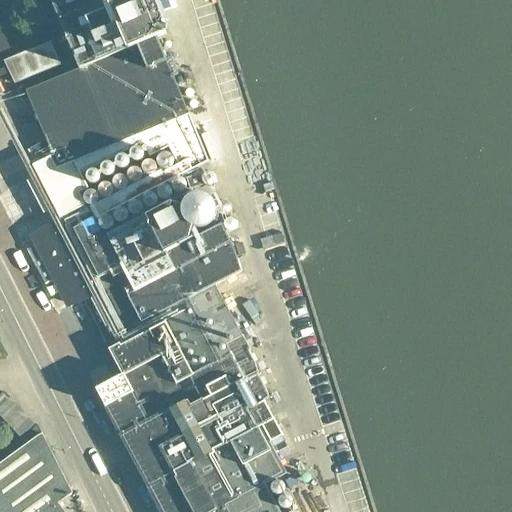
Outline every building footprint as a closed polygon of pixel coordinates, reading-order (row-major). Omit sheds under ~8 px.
[(154,0),(50,0),(52,3),(0,24),(0,95),(16,88),(22,101),(29,97),(47,137),(30,145),(37,160),(39,159),(67,216),(34,234),(70,304),(82,297),(121,374),(95,388),(160,511),(279,511),(265,484),(286,473),(260,424),(252,428),(247,418),(259,412),(255,406),(256,405),(255,403),(268,397),(255,370),(253,362),(247,350),(249,349),(214,284),(241,271),(233,246),(220,222),(193,236),(191,232),(193,226),(199,227),(204,226),(209,222),(213,218),(215,212),(214,205),(211,199),(206,195),(199,193),(193,194),(187,197),(183,203),(181,209),(109,246),(95,218),(188,170),(186,166),(184,162),(185,158),(188,154),(192,151),(197,151),(201,154),(202,154),(204,151),(199,137),(196,136),(195,137),(195,139),(193,141),(191,142),(188,143),(186,143),(184,143),(181,142),(179,141),(176,144),(168,148),(175,161),(174,166),(161,172),(160,170),(90,206),(68,162),(188,113),(156,37),(168,32),(154,0)] [(243,175),(266,167),(251,125),(228,133),(243,175)] [(90,160),(97,177),(127,164),(120,147),(90,160)] [(253,200),(272,192),(266,178),(247,185),(253,200)] [(36,424),(35,425),(13,445),(11,442),(0,453),(0,511),(62,511),(56,503),(71,492),(41,433),(36,424)]
